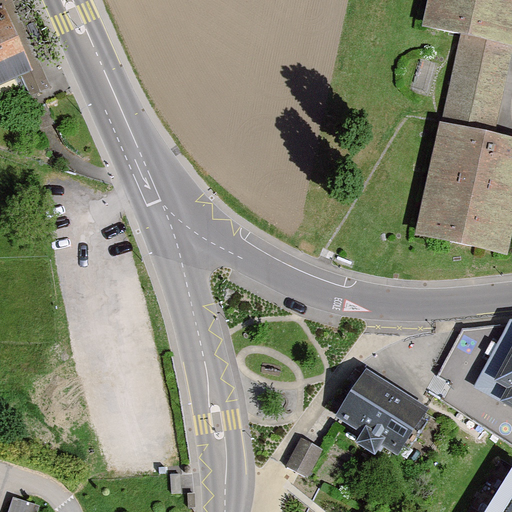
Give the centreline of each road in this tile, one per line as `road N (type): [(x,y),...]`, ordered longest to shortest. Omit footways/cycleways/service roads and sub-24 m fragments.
road 1 (unclassified): [(162,201),(205,238),(305,288),(383,303),(511,297)]
road 2 (unclassified): [(222,511),(217,423),(162,201)]
road 3 (tertiary): [(162,201),(66,0)]
